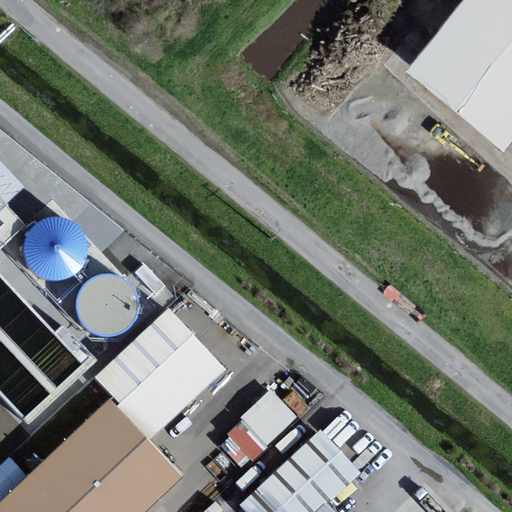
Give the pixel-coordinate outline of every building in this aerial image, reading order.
[(511,133),(511,0),(466,0),(404,75),(497,151),(511,133)] [(86,243),(46,205),(8,244),(48,282),(86,243)] [(141,306),(103,264),(66,297),(104,339),(141,306)] [(174,310),(99,381),(114,397),(153,437),(227,366),(174,310)] [(87,380),(87,359),(0,357),(0,384),(11,385),(11,424),(43,424),(43,407),(72,407),(72,380),(87,380)] [(217,434),(243,463),(297,414),(271,386),(217,434)] [(114,397),(1,505),(8,511),(140,511),(184,470),(153,437),(114,397)] [(362,471),(325,430),(248,500),(258,511),(336,511),(328,502),(362,471)] [(0,479),(18,463),(10,454),(0,463),(0,479)]
